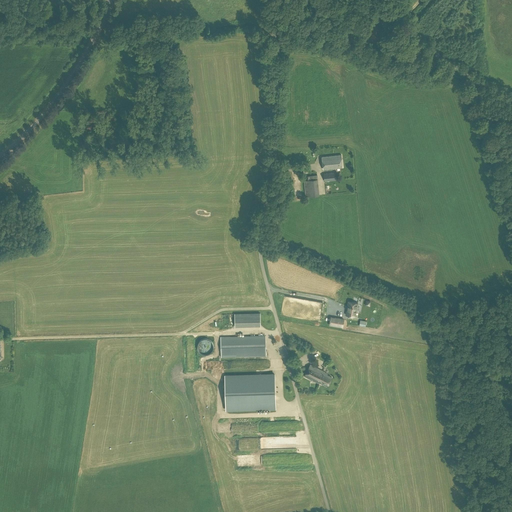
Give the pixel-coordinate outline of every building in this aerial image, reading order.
[(323,170),(343,168),(341,155),(322,157),(323,170)] [(324,182),(335,180),(334,172),(323,173),(324,182)] [(306,197),(319,195),(317,175),(307,176),(308,180),(304,181),(306,197)] [(355,317),(358,303),(348,302),(346,315),(355,317)] [(342,327),(344,319),(331,317),(329,325),(342,327)] [(221,357),(266,356),(266,336),(221,337),(221,357)] [(205,355),(206,355),(208,354),(209,354),(210,353),(211,352),(212,351),(213,350),(213,349),(213,347),(213,346),(213,344),(212,343),(212,342),(211,341),(210,340),(209,339),(207,339),(206,339),(205,339),(203,339),(202,339),(201,340),(200,341),(199,342),(198,343),(198,344),(197,345),(197,347),(197,348),(198,349),(198,351),(199,352),(200,353),(201,353),(202,354),(204,354),(205,355)] [(327,386),(332,377),(324,373),(325,372),(310,365),(304,376),(319,384),(320,383),(327,386)] [(226,410),(276,409),(275,374),(225,376),(226,410)]
